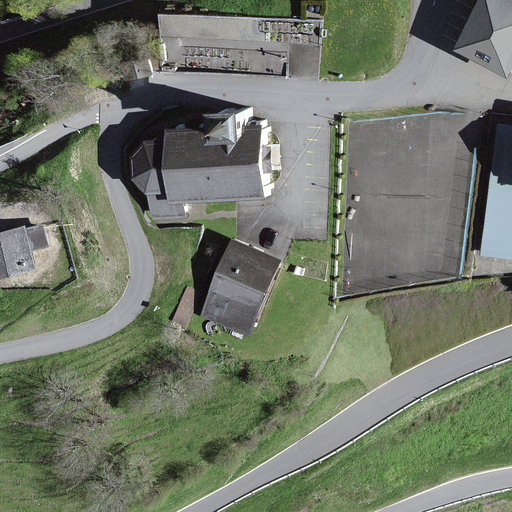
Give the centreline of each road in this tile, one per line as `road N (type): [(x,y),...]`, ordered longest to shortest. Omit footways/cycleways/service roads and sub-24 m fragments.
road 1 (unclassified): [(436,0),(416,63),(386,91),(171,90),(129,108)]
road 2 (tertiary): [(196,511),(437,369),(511,339)]
road 3 (unclassified): [(129,108),(114,128),(109,158),(141,257),(135,296),(102,327),(0,352)]
road 4 (residential): [(129,108),(77,121),(0,163)]
